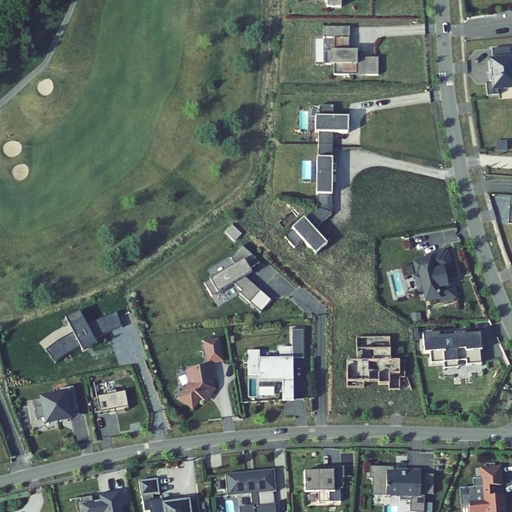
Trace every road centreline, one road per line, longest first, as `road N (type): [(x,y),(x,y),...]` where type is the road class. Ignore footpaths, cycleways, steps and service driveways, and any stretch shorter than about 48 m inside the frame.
road 1 (residential): [(511,433),(239,436),(126,452),(0,483)]
road 2 (residential): [(511,325),(456,148),(441,0)]
